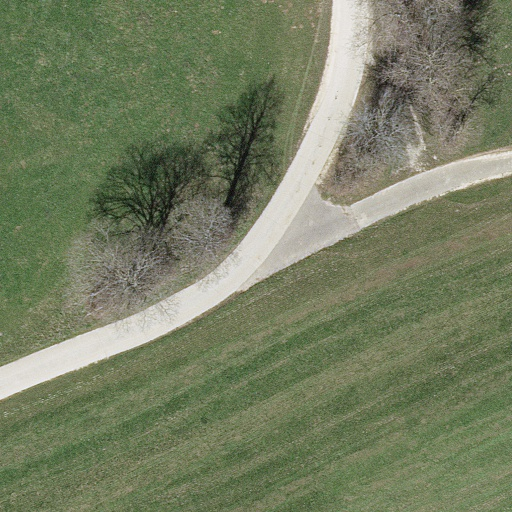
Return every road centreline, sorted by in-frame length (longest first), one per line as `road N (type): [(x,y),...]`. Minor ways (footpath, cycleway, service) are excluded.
road 1 (track): [(0,393),(257,273),(255,263),(332,132),(362,31),(356,0)]
road 2 (track): [(255,263),(452,179),(511,172)]
